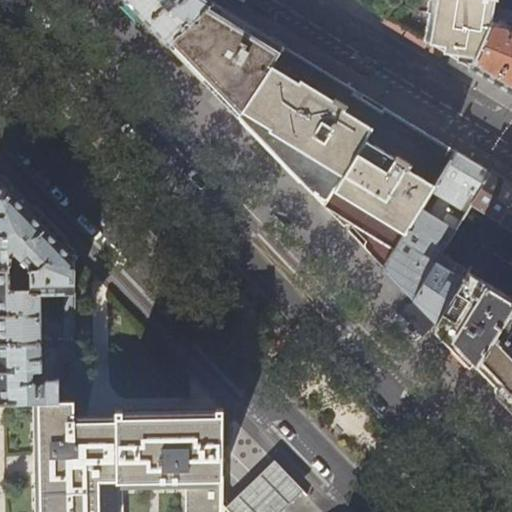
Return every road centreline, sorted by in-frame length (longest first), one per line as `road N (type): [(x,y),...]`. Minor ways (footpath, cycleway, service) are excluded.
road 1 (primary): [(498,511),(57,48)]
road 2 (primary): [(0,116),(373,511)]
road 3 (residential): [(511,139),(283,0)]
